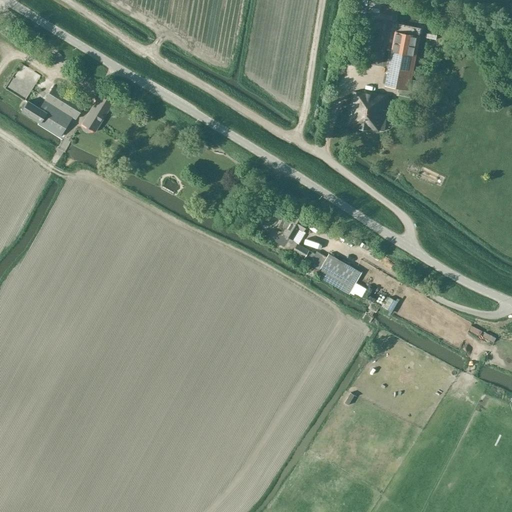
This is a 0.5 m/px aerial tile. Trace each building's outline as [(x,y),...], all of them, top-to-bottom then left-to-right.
[(395,32),(384,85),(409,90),(420,38),(395,32)] [(360,51),(373,52),(374,43),(361,43),(360,51)] [(76,119),(80,112),(85,104),(54,85),(45,100),(41,108),(28,101),(21,112),(40,123),(39,124),(60,136),(72,117),(76,119)] [(113,103),(112,103),(114,98),(102,90),(100,95),(82,123),(95,132),(113,103)] [(382,110),(384,95),(361,92),(361,93),(352,92),(347,126),(359,128),(360,130),(365,131),(366,129),(384,132),(387,110),(382,110)] [(271,198),(264,201),(268,210),(275,206),(271,198)] [(279,235),(276,241),(293,251),(304,258),(314,264),(312,269),(319,273),(319,274),(318,276),(344,292),(345,290),(345,289),(357,270),(328,253),(325,259),(309,250),(297,243),(293,240),(299,229),(303,231),(308,223),(304,221),(306,219),(301,216),(295,212),(289,223),(287,221),(285,222),(283,225),(283,228),(285,229),(283,233),(279,235)] [(317,217),(312,224),(322,231),(327,224),(317,217)] [(451,317),(448,322),(457,326),(459,321),(451,317)]
